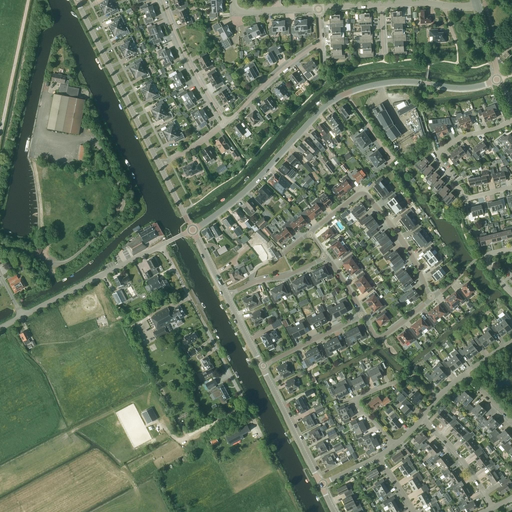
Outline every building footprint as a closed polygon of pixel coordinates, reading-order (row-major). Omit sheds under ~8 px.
[(98,4),(101,10),(112,4),(110,1),(112,0),(105,0),(106,0),(98,4)] [(175,8),(178,7),(179,10),(188,7),(186,2),(183,3),(182,0),(180,0),(173,2),(175,8)] [(113,7),(112,4),(101,10),(104,15),(111,11),(113,15),(119,12),(116,6),(113,7)] [(146,5),(140,7),(141,10),(144,9),(146,14),(154,11),(152,6),(147,8),(146,5)] [(224,6),(212,7),(212,12),(209,12),(209,18),(216,18),(216,13),(223,12),(224,6)] [(177,14),(180,19),(188,16),(186,10),(177,14)] [(428,10),(420,10),(421,16),(420,16),(421,24),(431,23),(430,16),(428,16),(428,10)] [(147,17),(144,18),(146,24),(152,22),(151,19),(156,17),(154,11),(146,14),(147,17)] [(391,12),(391,16),(391,21),(405,20),(405,17),(402,17),(401,12),(391,12)] [(358,23),(371,22),(371,17),(369,17),(369,13),(357,14),(358,23)] [(108,26),(111,31),(122,26),(120,23),(124,21),(121,15),(114,19),(116,22),(108,26)] [(330,24),(343,24),(343,20),(340,20),(340,15),(331,15),(331,19),(329,19),(330,24)] [(189,19),(188,16),(180,19),(182,24),(186,23),(187,26),(193,23),(191,18),(189,19)] [(301,35),(301,30),(300,18),(294,20),(295,27),(291,27),(291,34),(298,34),(298,35),(301,35)] [(300,18),(301,30),(301,35),(305,35),(305,33),(311,33),(311,26),(307,26),(307,19),(300,18)] [(275,32),(279,32),(278,20),(272,21),(273,28),(269,28),(269,29),(269,35),(276,35),(275,32)] [(278,20),(279,32),(282,31),(283,35),(289,34),(289,28),(289,27),(285,28),(285,20),(278,20)] [(405,24),(405,20),(391,21),(392,26),(394,26),(394,30),(402,29),(402,24),(405,24)] [(372,27),(371,22),(358,23),(358,26),(361,26),(361,31),(370,31),(370,28),(372,27)] [(218,31),(220,35),(231,29),(227,24),(221,28),(218,23),(213,27),(216,32),(218,31)] [(250,26),(255,37),(260,35),(261,38),(267,35),(264,29),(259,31),(256,24),(250,26)] [(343,27),(343,24),(330,24),(330,30),(332,30),(332,33),(341,32),(340,27),(343,27)] [(153,25),(147,28),(148,31),(151,29),(153,35),(162,31),(160,26),(154,28),(153,25)] [(122,26),(111,31),(114,37),(121,33),(123,36),(130,33),(127,27),(123,29),(122,26)] [(251,39),(255,37),(250,26),(245,29),(248,36),(244,38),(246,44),(252,42),(251,39)] [(220,41),(221,41),(218,43),(221,47),(223,46),(225,49),(231,46),(229,43),(230,43),(228,38),(233,35),(231,29),(220,35),(223,39),(220,41)] [(403,34),(402,29),(394,30),(394,33),(392,33),(392,38),(406,38),(406,34),(403,34)] [(438,30),(429,30),(429,37),(432,37),(433,43),(446,42),(446,36),(444,37),(443,33),(438,33),(438,30)] [(164,37),(162,31),(153,35),(155,38),(152,39),(154,45),(160,42),(159,39),(164,37)] [(370,34),(370,31),(361,31),(362,37),(359,37),(359,40),(372,40),(372,34),(370,34)] [(341,38),(341,32),(332,33),(332,36),(330,36),(331,42),(344,41),(344,37),(341,38)] [(131,44),(134,42),(131,37),(125,40),(126,43),(119,47),(121,52),(132,47),(131,44)] [(406,41),(406,38),(392,38),(393,44),(394,44),(395,47),(403,46),(403,41),(406,41)] [(373,45),(372,40),(359,40),(359,44),(362,44),(362,49),(371,48),(371,45),(373,45)] [(344,44),(344,41),(331,42),(331,47),(333,47),(333,50),(342,50),(341,45),(344,44)] [(280,54),(276,45),(267,50),(269,54),(265,56),(268,60),(266,61),(269,66),(276,61),(273,56),(276,54),(277,55),(280,54)] [(404,52),(403,46),(395,47),(395,50),(393,50),(393,56),(407,55),(407,51),(404,52)] [(134,50),(132,47),(121,52),(124,58),(132,54),(133,57),(140,54),(137,48),(134,50)] [(371,52),(371,48),(362,49),(363,54),(360,54),(360,58),(373,57),(373,52),(371,52)] [(163,49),(157,52),(160,57),(162,55),(164,58),(172,55),(170,49),(164,52),(163,49)] [(342,50),(333,50),(333,54),(331,54),(332,59),(345,58),(345,55),(342,55),(342,50)] [(198,59),(201,64),(209,60),(206,55),(207,55),(206,52),(199,55),(200,58),(198,59)] [(163,63),(163,65),(165,68),(171,65),(169,62),(175,60),(172,55),(164,58),(165,61),(163,62),(163,63)] [(129,68),(132,74),(143,68),(141,65),(144,64),(141,58),(135,61),(137,64),(129,68)] [(201,64),(203,70),(206,68),(207,71),(214,67),(212,64),(211,65),(209,60),(201,64)] [(307,71),(304,74),(303,74),(308,80),(313,76),(310,72),(317,66),(312,60),(306,64),(303,66),(307,71)] [(250,81),(257,77),(254,71),(257,69),(253,62),(248,66),(243,68),(245,72),(246,71),(248,75),(247,76),(250,81)] [(144,79),(150,76),(147,70),(144,71),(143,68),(132,74),(135,79),(142,75),(144,79)] [(208,77),(210,82),(218,77),(216,72),(217,72),(215,69),(209,73),(210,76),(208,77)] [(183,77),(181,72),(176,75),(174,72),(168,75),(170,78),(173,76),(175,81),(183,77)] [(301,85),(305,81),(302,76),(299,78),(295,72),(289,76),(296,84),(299,82),(301,85)] [(65,84),(68,84),(69,81),(66,80),(66,76),(62,75),(63,75),(58,74),(58,75),(54,74),(53,81),(61,83),(65,84)] [(186,82),(183,77),(175,81),(177,84),(174,86),(177,91),(183,88),(181,85),(186,82)] [(221,82),(218,77),(210,82),(213,87),(216,85),(218,88),(224,84),(222,81),(221,82)] [(140,89),(143,95),(153,89),(152,86),(155,85),(152,79),(146,82),(147,86),(140,89)] [(69,84),(68,84),(65,84),(61,83),(60,87),(59,91),(58,95),(54,94),(47,129),(79,135),(86,100),(78,99),(80,89),(68,86),(69,84)] [(218,94),(221,99),(231,93),(226,85),(219,90),(220,93),(218,94)] [(290,95),(283,86),(280,88),(278,86),(273,91),(279,99),(283,96),(285,99),(290,95)] [(155,100),(161,97),(158,91),(155,93),(153,89),(143,95),(146,100),(153,97),(155,100)] [(185,91),(177,95),(179,98),(183,96),(186,100),(194,96),(191,91),(186,94),(185,91)] [(229,105),(235,101),(236,100),(231,93),(221,99),(224,104),(227,102),(229,105)] [(188,103),(185,105),(188,110),(194,106),(192,104),(197,101),(194,96),(186,100),(188,103)] [(269,97),(264,101),(266,104),(261,107),(265,113),(269,110),(270,111),(272,109),(273,109),(275,108),(275,107),(276,106),(269,97)] [(151,110),(153,116),(164,111),(163,107),(165,106),(162,100),(156,104),(158,107),(151,110)] [(400,116),(417,107),(414,102),(409,105),(407,101),(404,103),(406,106),(397,111),(400,116)] [(383,129),(385,131),(394,125),(395,125),(393,123),(387,113),(389,112),(387,108),(384,110),(383,108),(384,107),(382,103),(378,106),(378,107),(373,110),(383,129)] [(487,111),(491,120),(496,117),(494,111),(497,110),(494,104),(491,105),(493,109),(487,111)] [(347,119),(346,117),(351,113),(345,105),(340,109),(343,114),(341,116),(345,121),(347,119)] [(196,110),(190,113),(195,121),(206,114),(202,109),(198,112),(196,110)] [(485,122),(491,120),(487,111),(482,113),(481,110),(477,111),(480,117),(483,116),(485,122)] [(166,114),(164,111),(153,116),(156,122),(164,118),(165,121),(173,117),(170,112),(166,114)] [(473,117),(470,111),(462,114),(467,127),(472,124),(470,118),(473,117)] [(247,117),(253,125),(260,121),(261,122),(264,120),(260,114),(257,117),(253,112),(247,117)] [(467,127),(462,114),(461,113),(456,113),(456,117),(453,118),(453,117),(451,118),(453,124),(455,123),(455,124),(459,123),(461,129),(467,127)] [(197,123),(201,129),(206,125),(204,122),(209,119),(206,114),(195,121),(197,123)] [(336,116),(335,117),(333,114),(331,116),(331,115),(330,116),(329,115),(328,116),(328,117),(327,118),(334,127),(333,129),(337,135),(342,131),(338,125),(340,123),(337,120),(339,119),(336,116)] [(422,139),(426,138),(420,117),(416,118),(422,139)] [(447,127),(449,126),(450,126),(449,126),(449,125),(451,125),(449,119),(449,118),(437,119),(443,136),(449,134),(447,127)] [(438,138),(443,136),(437,119),(432,120),(432,123),(429,124),(432,133),(435,132),(438,138)] [(174,128),(177,127),(174,121),(168,124),(170,128),(162,131),(165,137),(176,131),(174,128)] [(332,142),(329,139),(330,138),(330,137),(332,135),(329,132),(329,131),(327,128),(326,128),(322,123),(317,127),(321,132),(320,132),(323,136),(322,137),(328,145),(332,142)] [(244,134),(247,138),(251,134),(247,128),(244,130),(239,124),(232,129),(239,137),(244,134)] [(401,135),(394,125),(385,131),(392,142),(401,135)] [(175,139),(177,142),(185,138),(182,132),(177,135),(176,131),(165,137),(168,142),(175,139)] [(357,133),(351,137),(354,142),(357,140),(359,143),(367,137),(363,131),(359,135),(357,133)] [(320,139),(313,132),(309,136),(313,141),(313,142),(320,150),(323,147),(318,141),(320,139)] [(505,145),(511,139),(511,138),(509,135),(505,138),(503,135),(496,140),(500,144),(503,142),(505,145)] [(336,144),(340,142),(336,136),(332,139),(336,144)] [(222,137),(221,137),(219,138),(219,139),(215,142),(222,153),(229,148),(222,137)] [(371,143),(367,137),(359,143),(362,147),(359,148),(362,153),(368,148),(367,146),(371,143)] [(306,138),(302,143),(308,149),(312,153),(317,148),(316,147),(314,149),(311,146),(313,145),(312,144),(312,143),(311,142),(310,142),(306,138)] [(482,141),(478,145),(483,153),(488,149),(489,151),(492,148),(487,142),(484,144),(482,141)] [(307,150),(308,149),(302,143),(297,148),(303,154),(305,152),(308,155),(305,157),(309,161),(314,156),(310,152),(310,153),(307,150)] [(478,156),(483,153),(478,145),(473,148),(475,151),(472,153),(476,160),(479,158),(478,156)] [(471,155),(470,154),(465,147),(464,148),(462,146),(461,147),(460,146),(455,150),(461,158),(466,154),(468,157),(471,155)] [(208,147),(204,149),(202,151),(201,152),(208,162),(209,161),(211,163),(215,160),(213,158),(215,157),(208,147)] [(231,152),(235,159),(240,155),(235,149),(231,152)] [(456,161),(461,158),(455,150),(450,154),(452,156),(449,158),(455,166),(458,163),(456,161)] [(371,152),(365,156),(368,161),(370,159),(373,162),(381,156),(377,151),(372,154),(371,152)] [(352,157),(349,152),(344,156),(347,160),(352,157)] [(292,154),(287,159),(294,167),(297,164),(299,166),(301,164),(292,154)] [(331,160),(336,167),(341,163),(335,156),(331,160)] [(381,156),(373,162),(375,166),(373,167),(376,172),(382,168),(380,165),(385,162),(381,156)] [(425,158),(422,162),(420,161),(414,165),(420,171),(420,172),(422,174),(423,173),(423,172),(427,168),(425,166),(429,162),(425,158)] [(182,168),(186,175),(187,175),(187,176),(190,175),(191,176),(202,171),(198,164),(196,166),(194,162),(182,168)] [(332,174),(335,172),(328,162),(324,165),(332,174)] [(84,174),(95,167),(93,163),(81,171),(84,174)] [(223,163),(218,167),(221,172),(222,171),(223,173),(228,170),(223,163)] [(297,182),(301,178),(291,168),(290,166),(289,167),(284,163),(278,170),(284,176),(289,170),(293,174),(291,176),(297,182)] [(427,181),(428,179),(432,175),(430,173),(434,169),(430,165),(427,168),(423,172),(423,173),(427,176),(425,178),(427,181)] [(498,173),(500,182),(506,180),(504,174),(508,174),(507,168),(506,167),(501,168),(502,172),(498,173)] [(355,179),(358,183),(364,179),(356,169),(351,173),(350,172),(348,175),(352,180),(355,179)] [(494,183),(500,182),(498,173),(494,174),(493,169),(488,170),(489,177),(493,176),(494,183)] [(489,177),(488,174),(488,171),(482,172),(482,175),(480,176),(482,185),(487,183),(486,178),(489,177)] [(432,187),(433,186),(437,182),(435,180),(439,176),(435,172),(432,175),(428,179),(432,183),(430,185),(432,187)] [(282,194),(291,185),(281,176),(278,179),(274,175),(268,181),(282,194)] [(343,182),(340,184),(347,192),(352,188),(348,184),(351,182),(346,176),(342,179),(343,182)] [(372,188),(377,193),(385,187),(382,183),(385,181),(381,177),(375,182),(377,184),(372,188)] [(437,194),(439,193),(438,193),(442,189),(440,187),(445,183),(440,179),(437,182),(433,186),(437,190),(435,192),(437,194)] [(334,187),(331,189),(335,194),(338,192),(341,197),(347,192),(340,184),(335,188),(334,187)] [(256,199),(261,204),(266,199),(267,200),(273,194),(270,191),(270,190),(269,189),(268,189),(264,185),(258,191),(261,194),(259,195),(256,199)] [(443,201),(444,200),(448,196),(446,194),(450,190),(446,186),(442,189),(438,193),(439,193),(443,197),(440,199),(443,201)] [(385,187),(377,193),(381,198),(385,195),(387,197),(393,193),(390,188),(387,190),(385,187)] [(324,193),(321,196),(317,199),(321,205),(324,203),(327,208),(333,204),(324,193)] [(386,204),(390,209),(398,203),(396,200),(398,198),(395,193),(389,198),(391,200),(386,204)] [(451,193),(448,196),(444,200),(448,204),(446,206),(448,209),(453,203),(451,201),(455,197),(451,193)] [(501,200),(495,202),(498,211),(506,208),(504,198),(500,199),(501,200)] [(252,209),(256,206),(249,199),(245,204),(247,207),(244,210),(250,216),(253,213),(252,213),(254,211),(252,209)] [(319,207),(321,205),(317,199),(312,203),(314,205),(311,208),(317,216),(323,212),(319,207)] [(492,212),(498,211),(495,202),(490,203),(490,202),(487,202),(488,208),(491,208),(492,212)] [(366,209),(361,203),(350,212),(354,217),(355,217),(357,219),(363,215),(361,212),(366,209)] [(398,203),(390,209),(394,215),(399,211),(401,213),(407,209),(403,204),(401,206),(398,203)] [(476,206),(478,216),(483,214),(482,210),(485,209),(484,203),(481,204),(481,205),(476,206)] [(475,216),(478,216),(476,206),(470,208),(470,207),(467,207),(468,213),(468,214),(469,219),(470,220),(474,219),(475,217),(475,216)] [(312,220),(317,216),(311,208),(306,212),(304,210),(302,212),(306,217),(308,215),(312,220)] [(399,221),(403,226),(411,220),(409,216),(414,212),(411,208),(408,210),(407,210),(402,215),(403,217),(399,221)] [(244,222),(248,219),(245,215),(243,216),(238,209),(232,213),(238,220),(241,218),(244,222)] [(299,217),(295,220),(302,228),(307,224),(304,219),(306,217),(302,212),(301,211),(297,215),(299,217)] [(346,211),(340,216),(343,219),(349,214),(346,211)] [(259,215),(253,220),(256,223),(262,218),(259,215)] [(364,223),(367,227),(375,220),(371,215),(366,219),(364,216),(358,221),(362,225),(364,223)] [(228,228),(234,224),(229,216),(223,221),(228,228)] [(262,229),(269,223),(263,217),(262,218),(256,223),(262,229)] [(297,232),(302,228),(295,220),(294,217),(286,224),(291,229),(293,227),(297,232)] [(255,231),(258,229),(252,220),(250,221),(249,219),(244,223),(249,228),(250,228),(251,228),(252,228),(255,231)] [(375,220),(367,227),(369,230),(366,233),(370,238),(377,232),(374,229),(379,226),(375,220)] [(414,223),(411,220),(403,226),(407,231),(412,228),(414,230),(419,226),(416,221),(414,223)] [(208,228),(202,232),(204,236),(206,235),(208,240),(214,237),(213,237),(213,235),(214,234),(216,238),(221,235),(216,224),(210,227),(211,228),(209,229),(208,228),(209,228),(208,228)] [(288,231),(291,229),(286,224),(282,227),(283,229),(280,232),(287,240),(292,236),(288,231)] [(139,234),(141,236),(134,240),(134,241),(131,243),(129,243),(127,244),(133,255),(146,248),(145,244),(159,236),(153,226),(151,227),(150,225),(143,229),(145,231),(139,234)] [(233,230),(238,237),(243,233),(238,226),(233,230)] [(411,238),(415,243),(423,237),(421,234),(423,232),(420,227),(414,232),(416,234),(411,238)] [(332,239),(338,235),(335,230),(332,232),(330,228),(321,235),(325,240),(330,237),(332,239)] [(497,242),(502,240),(500,232),(497,233),(496,228),(493,228),(494,229),(497,242)] [(265,244),(269,240),(258,230),(255,234),(265,244)] [(281,244),(287,240),(280,232),(277,235),(275,232),(271,236),(275,242),(278,240),(281,244)] [(377,240),(380,244),(388,237),(384,232),(379,236),(377,233),(372,238),(375,242),(377,240)] [(481,246),(486,244),(484,233),(478,235),(481,246)] [(484,233),(486,244),(492,243),(490,235),(487,236),(486,233),(484,233)] [(330,247),(334,252),(343,246),(340,243),(342,241),(339,236),(333,241),(335,243),(330,247)] [(388,237),(380,244),(383,247),(379,250),(383,255),(390,249),(388,246),(392,243),(388,237)] [(426,240),(423,237),(415,243),(419,249),(424,245),(426,247),(432,243),(428,238),(426,240)] [(273,248),(274,247),(273,244),(271,245),(272,246),(268,249),(274,258),(270,260),(272,263),(281,257),(277,251),(276,252),(273,248)] [(42,248),(36,245),(33,252),(40,255),(42,248)] [(343,246),(334,252),(338,258),(343,254),(345,257),(351,252),(347,248),(345,249),(343,246)] [(422,256),(426,262),(434,255),(432,252),(434,250),(430,246),(425,250),(426,253),(422,256)] [(389,259),(391,262),(400,256),(395,250),(391,254),(389,252),(383,256),(386,261),(389,259)] [(343,264),(347,270),(355,264),(353,260),(355,258),(352,254),(346,258),(348,261),(343,264)] [(434,255),(426,262),(430,267),(435,263),(437,266),(442,261),(439,257),(437,259),(434,255)] [(400,256),(391,262),(394,265),(392,267),(395,272),(401,267),(399,265),(404,261),(400,256)] [(148,279),(155,275),(159,273),(156,268),(159,267),(156,261),(156,260),(156,258),(155,258),(154,257),(147,261),(151,269),(145,273),(148,279)] [(355,264),(347,270),(351,275),(356,272),(357,274),(363,270),(360,265),(358,267),(355,264)] [(431,276),(435,281),(438,279),(438,280),(443,277),(442,276),(443,275),(439,270),(442,268),(440,265),(434,270),(436,272),(431,276)] [(241,272),(246,270),(244,266),(234,271),(228,273),(231,279),(242,273),(241,272)] [(324,266),(318,269),(323,278),(326,276),(328,279),(333,276),(329,270),(327,271),(324,266)] [(323,278),(318,269),(312,272),(315,277),(312,279),(315,286),(320,283),(319,280),(323,278)] [(242,273),(231,279),(234,283),(239,281),(239,280),(244,277),(243,275),(247,272),(246,270),(241,272),(242,273)] [(398,279),(401,282),(409,276),(405,270),(400,274),(399,272),(393,276),(396,281),(398,279)] [(355,282),(359,288),(367,282),(365,278),(367,277),(364,272),(358,276),(359,279),(355,282)] [(14,293),(26,287),(21,278),(18,279),(16,275),(7,279),(10,284),(9,284),(14,293)] [(164,289),(170,286),(164,276),(159,279),(157,275),(147,281),(153,293),(157,291),(156,290),(163,286),(164,289)] [(125,286),(124,284),(130,281),(128,276),(123,279),(121,276),(115,279),(120,289),(125,286)] [(304,276),(298,279),(303,288),(306,286),(308,289),(313,287),(309,280),(307,281),(304,276)] [(409,276),(401,282),(404,285),(401,287),(405,292),(411,287),(409,285),(413,281),(409,276)] [(303,288),(298,279),(292,282),(294,287),(292,289),(295,295),(300,293),(299,290),(303,288)] [(462,287),(463,288),(461,290),(468,299),(472,296),(471,293),(476,289),(470,281),(462,287)] [(367,282),(359,288),(363,293),(368,290),(369,292),(375,288),(372,283),(370,285),(367,282)] [(277,287),(281,297),(285,295),(286,297),(291,295),(288,288),(285,289),(283,284),(277,287)] [(281,297),(277,287),(271,290),(273,296),(271,297),(274,304),(279,301),(278,298),(281,297)] [(127,300),(121,289),(112,294),(117,305),(127,300)] [(408,292),(399,299),(402,303),(408,299),(411,302),(414,300),(414,301),(417,299),(416,298),(419,296),(415,290),(410,294),(408,292)] [(366,301),(370,307),(378,300),(376,297),(378,295),(375,291),(369,295),(371,298),(366,301)] [(450,296),(457,304),(460,302),(462,304),(466,300),(462,295),(459,296),(456,292),(450,296)] [(247,307),(248,307),(250,310),(262,304),(259,298),(255,300),(253,296),(247,299),(246,297),(242,299),(247,307)] [(451,308),(457,304),(450,296),(445,300),(449,305),(446,307),(451,312),(453,311),(451,308)] [(337,306),(341,315),(347,312),(345,307),(349,305),(345,298),(339,301),(340,304),(337,306)] [(378,300),(370,307),(374,312),(379,308),(380,311),(386,306),(383,302),(381,304),(378,300)] [(183,324),(181,320),(181,319),(186,316),(180,305),(175,308),(175,310),(171,312),(168,307),(155,314),(155,316),(151,318),(157,330),(153,332),(157,340),(169,334),(165,326),(175,321),(176,323),(178,326),(183,324)] [(316,316),(321,325),(327,322),(324,317),(327,315),(322,305),(317,308),(320,314),(316,316)] [(335,318),(341,315),(337,306),(333,308),(332,305),(327,307),(330,314),(333,313),(335,318)] [(433,309),(440,317),(443,315),(445,317),(449,314),(445,308),(442,310),(439,305),(433,309)] [(145,312),(142,306),(134,310),(137,316),(145,312)] [(262,308),(256,312),(251,314),(253,316),(252,317),(256,326),(260,324),(258,321),(264,319),(262,315),(265,313),(262,308)] [(436,320),(440,317),(433,309),(428,313),(432,318),(429,320),(434,326),(438,322),(436,320)] [(386,322),(389,320),(386,316),(388,314),(385,310),(379,314),(381,317),(376,320),(380,326),(383,324),(384,325),(387,323),(386,322)] [(504,314),(505,315),(502,317),(501,318),(499,318),(497,320),(498,322),(506,333),(511,329),(508,323),(510,322),(508,320),(511,318),(506,312),(504,314)] [(315,328),(321,325),(316,316),(313,318),(311,315),(306,318),(310,324),(312,323),(315,328)] [(279,318),(271,323),(274,329),(283,325),(279,318)] [(416,322),(423,331),(426,328),(428,330),(432,327),(428,321),(425,323),(422,318),(416,322)] [(296,326),(301,335),(307,332),(304,327),(307,326),(304,319),(299,322),(300,324),(296,326)] [(419,333),(423,331),(416,322),(411,326),(414,331),(412,333),(417,339),(421,335),(419,333)] [(501,337),(506,333),(498,322),(491,327),(495,333),(497,331),(501,337)] [(295,338),(301,335),(296,326),(292,328),(291,325),(286,328),(289,334),(292,333),(295,338)] [(351,329),(356,339),(360,338),(361,340),(367,337),(364,330),(360,332),(357,327),(355,328),(354,327),(351,329)] [(485,333),(483,335),(490,344),(495,340),(491,335),(493,333),(489,328),(484,331),(485,333)] [(352,341),(356,339),(351,329),(347,331),(348,332),(345,333),(348,339),(345,340),(349,347),(354,344),(352,341)] [(267,347),(269,350),(274,347),(272,344),(273,344),(272,342),(279,339),(275,330),(268,334),(267,333),(261,336),(267,347)] [(25,331),(24,332),(24,331),(20,333),(20,334),(19,334),(23,342),(23,341),(25,345),(30,342),(28,339),(29,339),(25,331)] [(415,340),(410,334),(408,331),(406,333),(404,331),(397,337),(403,345),(409,341),(411,344),(415,340)] [(194,340),(198,338),(195,333),(191,335),(191,334),(185,337),(188,345),(195,341),(194,340)] [(484,348),(490,344),(483,335),(478,339),(477,337),(474,339),(479,347),(482,345),(484,348)] [(330,339),(336,350),(339,348),(341,350),(346,348),(343,341),(340,343),(337,337),(335,339),(334,337),(330,339)] [(332,352),(336,350),(330,339),(327,341),(327,342),(325,343),(328,349),(325,350),(328,357),(333,354),(332,352)] [(479,352),(477,349),(479,347),(473,339),(468,343),(469,345),(467,347),(473,356),(479,352)] [(310,349),(315,360),(319,358),(321,361),(326,358),(322,351),(320,353),(317,347),(314,349),(314,348),(310,349)] [(468,360),(473,356),(467,347),(462,350),(460,349),(458,350),(462,356),(464,354),(468,360)] [(312,362),(315,360),(310,349),(307,351),(307,352),(305,354),(307,359),(304,361),(307,367),(313,364),(312,362)] [(450,359),(457,368),(463,364),(459,358),(461,357),(456,350),(451,354),(453,357),(450,359)] [(205,379),(214,374),(211,369),(214,368),(208,357),(201,361),(207,371),(202,374),(205,379)] [(452,372),(457,368),(450,359),(446,362),(444,360),(442,362),(446,368),(448,366),(452,372)] [(432,368),(434,371),(442,380),(447,375),(443,370),(445,368),(439,362),(436,364),(437,365),(432,368)] [(284,378),(288,377),(295,373),(292,368),(289,369),(286,363),(277,368),(281,376),(283,375),(284,378)] [(381,373),(383,371),(379,364),(372,368),(373,370),(378,379),(382,377),(381,373)] [(372,368),(364,372),(367,377),(370,376),(373,382),(378,379),(373,370),(372,368)] [(437,384),(442,380),(434,371),(430,375),(427,372),(424,375),(430,382),(432,379),(437,384)] [(361,376),(356,378),(361,388),(365,385),(363,380),(365,378),(363,373),(360,374),(361,376)] [(295,377),(289,380),(285,382),(287,384),(285,385),(290,394),(293,392),(292,390),(298,387),(295,381),(296,380),(295,377)] [(356,390),(361,388),(356,378),(351,381),(350,378),(347,379),(350,386),(353,385),(356,390)] [(213,380),(205,384),(208,389),(216,385),(213,380)] [(345,380),(337,384),(343,396),(348,394),(346,388),(348,387),(345,380)] [(224,401),(230,398),(223,384),(217,388),(218,390),(214,392),(217,397),(221,395),(224,401)] [(339,399),(343,396),(337,384),(329,388),(333,397),(337,395),(339,399)] [(401,391),(406,397),(409,393),(404,388),(401,391)] [(418,402),(419,402),(424,398),(417,391),(413,394),(412,393),(408,397),(416,404),(418,402)] [(462,403),(469,394),(467,392),(466,393),(464,391),(460,396),(457,393),(451,400),(456,404),(459,401),(462,403)] [(401,402),(405,398),(402,394),(397,398),(401,402)] [(472,396),(469,394),(462,403),(464,405),(462,407),(466,411),(471,406),(468,403),(473,399),(471,397),(472,396)] [(295,405),(297,409),(305,405),(304,403),(305,403),(302,397),(300,398),(296,400),(297,402),(295,403),(296,404),(295,405)] [(377,406),(382,403),(384,405),(390,401),(387,397),(381,401),(378,397),(369,403),(374,411),(378,408),(377,406)] [(411,411),(415,408),(406,399),(401,403),(404,406),(400,409),(407,416),(412,411),(411,411)] [(306,404),(305,405),(297,409),(299,413),(300,412),(301,414),(309,410),(306,404)] [(446,415),(442,411),(447,406),(445,404),(442,407),(441,407),(439,409),(437,411),(440,414),(436,418),(441,422),(446,415)] [(471,411),(475,415),(483,407),(481,404),(480,405),(478,404),(474,408),(471,406),(466,411),(469,413),(471,411)] [(342,415),(352,410),(349,405),(344,408),(342,406),(337,408),(339,414),(341,413),(342,415)] [(385,410),(388,414),(393,410),(389,406),(385,410)] [(148,423),(158,418),(152,407),(142,412),(148,423)] [(485,409),(483,407),(475,415),(477,417),(475,419),(479,423),(484,418),(482,416),(486,411),(485,410),(485,409)] [(352,410),(342,415),(340,416),(342,421),(343,421),(344,424),(350,421),(349,418),(354,415),(352,410)] [(396,420),(399,417),(394,412),(390,416),(392,419),(389,422),(395,429),(394,430),(394,431),(401,425),(396,420)] [(303,420),(305,424),(313,420),(316,418),(314,414),(311,415),(311,414),(304,418),(304,419),(303,420)] [(441,422),(445,426),(451,419),(446,415),(441,422)] [(485,425),(488,428),(496,420),(494,417),(493,418),(491,417),(487,421),(484,418),(479,423),(482,426),(483,427),(485,425)] [(355,430),(364,425),(362,420),(358,422),(357,419),(349,423),(352,429),(354,428),(355,430)] [(309,428),(316,425),(318,424),(316,420),(313,421),(313,420),(305,424),(307,428),(308,427),(309,428)] [(454,435),(461,428),(458,426),(459,425),(459,423),(456,420),(450,426),(453,428),(450,431),(454,435)] [(499,422),(496,420),(488,428),(492,432),(490,434),(492,436),(497,431),(495,429),(499,424),(498,423),(499,422)] [(242,435),(250,431),(247,425),(228,435),(233,444),(244,438),(242,435)] [(367,430),(364,425),(355,430),(357,435),(355,436),(357,439),(363,436),(361,433),(367,430)] [(309,433),(311,437),(322,432),(319,427),(310,431),(311,432),(309,433)] [(464,439),(470,433),(465,429),(463,431),(461,428),(454,435),(459,439),(461,436),(464,439)] [(498,439),(500,441),(509,433),(507,431),(506,432),(504,430),(500,434),(497,431),(492,436),(495,439),(496,441),(498,439)] [(324,436),(322,432),(311,437),(313,441),(315,440),(316,441),(323,438),(324,437),(324,436)] [(417,450),(420,448),(424,445),(423,444),(421,442),(426,437),(422,432),(415,439),(418,443),(414,446),(417,450)] [(463,444),(467,449),(474,443),(472,441),(474,439),(473,437),(475,435),(472,432),(470,433),(464,439),(467,441),(463,444)] [(511,436),(509,433),(500,441),(503,443),(500,445),(504,450),(510,445),(507,442),(511,438),(510,436),(511,436)] [(368,445),(377,440),(374,435),(371,437),(370,434),(362,438),(358,440),(359,443),(365,440),(368,445)] [(316,446),(318,450),(326,446),(325,444),(326,443),(325,442),(326,441),(326,440),(317,444),(317,445),(316,446)] [(379,445),(377,440),(368,445),(370,450),(366,452),(368,455),(375,451),(374,448),(379,445)] [(426,449),(429,452),(436,446),(432,441),(428,445),(426,442),(423,444),(424,445),(420,448),(423,450),(424,450),(426,449)] [(477,446),(474,443),(467,449),(471,454),(474,451),(476,454),(482,449),(480,446),(479,444),(477,446)] [(326,447),(326,446),(318,450),(320,454),(321,453),(322,454),(329,451),(331,450),(329,446),(326,447)] [(428,464),(432,461),(438,456),(436,454),(440,450),(436,446),(429,452),(432,455),(426,461),(428,464)] [(488,457),(486,454),(483,449),(476,454),(478,457),(475,459),(478,464),(486,459),(488,457)] [(395,462),(404,456),(402,454),(404,452),(402,450),(400,452),(400,451),(392,458),(395,462)] [(322,459),(324,463),(333,459),(336,458),(333,453),(331,454),(323,457),(324,458),(322,459)] [(350,455),(340,460),(342,464),(352,458),(350,455)] [(440,458),(438,456),(432,461),(434,463),(436,464),(438,462),(440,466),(448,460),(444,455),(440,458)] [(409,467),(412,464),(409,460),(410,459),(408,456),(402,460),(404,463),(398,467),(402,472),(409,467)] [(334,461),(333,459),(324,463),(327,468),(328,467),(329,468),(336,464),(334,461)] [(487,465),(489,468),(494,464),(491,460),(488,462),(486,459),(478,464),(482,469),(487,465)] [(441,472),(443,475),(449,470),(447,468),(452,464),(448,460),(440,466),(443,469),(441,470),(441,472)] [(405,476),(411,472),(412,474),(417,471),(412,464),(409,467),(402,472),(405,476)] [(486,474),(489,479),(497,474),(495,471),(498,469),(497,469),(500,467),(498,464),(495,466),(494,464),(489,468),(491,471),(486,474)] [(377,474),(379,473),(376,468),(366,474),(369,478),(366,479),(368,482),(379,476),(377,474)] [(448,476),(451,480),(459,474),(455,469),(451,473),(449,470),(443,475),(445,477),(446,477),(448,476)] [(419,482),(423,479),(418,472),(413,475),(414,478),(408,482),(411,486),(419,482)] [(451,486),(453,489),(462,483),(460,481),(462,479),(459,474),(451,480),(453,484),(451,485),(451,486)] [(500,483),(501,482),(506,479),(503,475),(499,477),(497,474),(489,479),(493,484),(498,480),(500,483)] [(506,480),(506,479),(501,482),(503,485),(497,489),(501,495),(509,489),(507,485),(511,482),(508,478),(506,480)] [(376,488),(378,492),(386,487),(383,482),(385,482),(383,479),(374,484),(377,488),(376,488)] [(421,487),(422,490),(427,487),(426,484),(424,485),(423,483),(420,485),(419,482),(411,486),(414,491),(421,487)] [(464,486),(462,483),(453,489),(454,492),(456,492),(458,491),(461,495),(469,490),(466,485),(464,486)] [(347,488),(346,485),(337,489),(339,495),(344,493),(345,495),(352,492),(350,486),(347,488)] [(389,492),(386,487),(378,492),(376,493),(379,498),(382,496),(383,499),(392,494),(390,491),(389,492)] [(429,490),(427,487),(422,490),(424,493),(417,496),(420,501),(428,497),(426,494),(429,493),(428,491),(429,490)] [(460,501),(462,504),(466,502),(469,501),(467,498),(472,495),(469,490),(461,495),(463,499),(461,500),(460,501)] [(342,500),(345,506),(354,501),(352,498),(355,497),(352,492),(345,495),(346,498),(342,500)] [(389,509),(396,505),(394,500),(393,500),(392,497),(383,502),(385,507),(387,506),(389,509)] [(420,501),(423,506),(430,502),(431,505),(436,502),(437,501),(434,497),(429,500),(428,497),(420,501)] [(352,509),(353,511),(361,507),(360,504),(359,505),(358,503),(355,504),(354,501),(345,506),(347,511),(352,509)] [(467,505),(466,502),(462,504),(458,506),(461,511),(466,508),(467,511),(477,507),(473,501),(467,505)] [(436,502),(431,505),(432,508),(426,511),(435,511),(438,511),(441,509),(436,502)]
